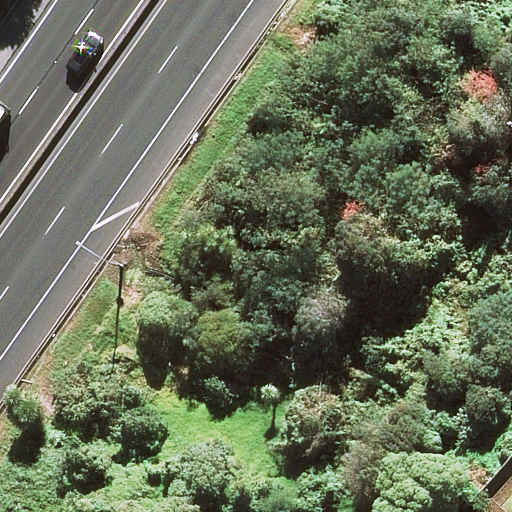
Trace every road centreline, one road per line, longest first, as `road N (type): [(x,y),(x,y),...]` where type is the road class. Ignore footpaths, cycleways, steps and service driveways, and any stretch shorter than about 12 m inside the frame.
road 1 (trunk): [(201,0),(0,283)]
road 2 (trunk): [(0,121),(87,0)]
